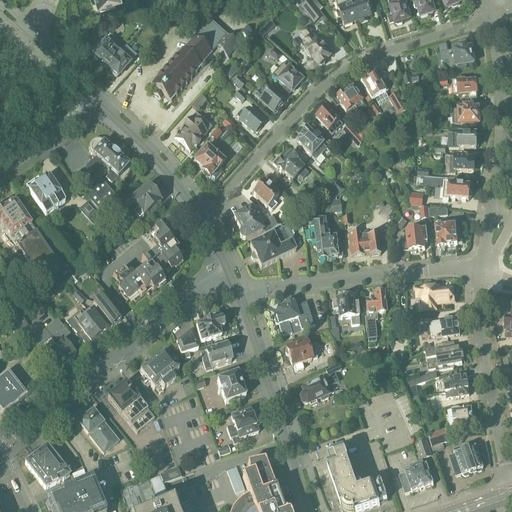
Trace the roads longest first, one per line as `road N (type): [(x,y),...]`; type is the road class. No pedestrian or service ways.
road 1 (residential): [(199,214),(340,71),(490,17)]
road 2 (residential): [(227,267),(0,448)]
road 3 (residential): [(238,295),(426,271),(480,275)]
road 4 (tertiary): [(310,511),(238,295)]
road 5 (residential): [(480,275),(478,321),(511,491)]
road 6 (residential): [(490,210),(499,103),(490,17)]
road 7 (tertiary): [(199,214),(97,104)]
